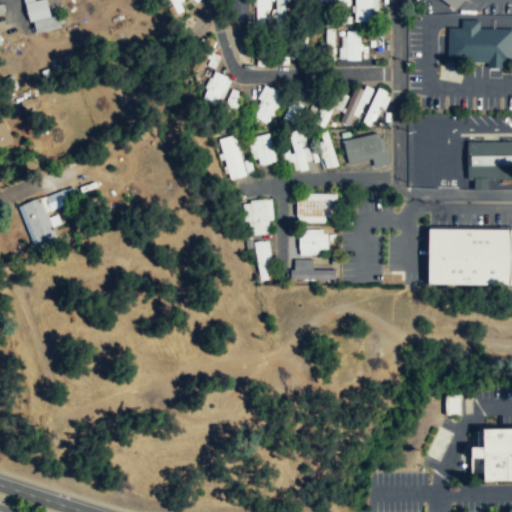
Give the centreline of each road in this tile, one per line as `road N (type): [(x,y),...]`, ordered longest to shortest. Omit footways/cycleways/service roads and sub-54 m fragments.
road 1 (track): [(0,250),(56,400),(68,411),(270,356),(341,308),(384,329),(511,345)]
road 2 (residential): [(398,183),(398,0)]
road 3 (track): [(270,356),(308,387),(346,391),(376,368),(388,343),(384,329)]
road 4 (track): [(154,382),(183,413),(209,416),(254,362)]
